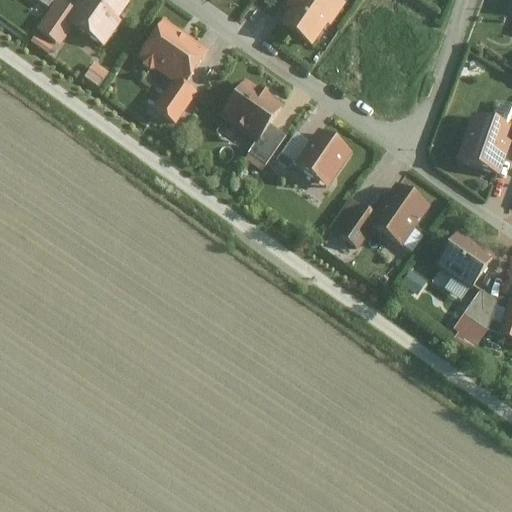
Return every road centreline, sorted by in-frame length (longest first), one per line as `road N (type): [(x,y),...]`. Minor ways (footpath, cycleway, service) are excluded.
road 1 (unclassified): [(0,52),(511,415)]
road 2 (residential): [(189,0),(407,154)]
road 3 (residential): [(407,154),(469,0)]
road 4 (residential): [(511,238),(407,154)]
